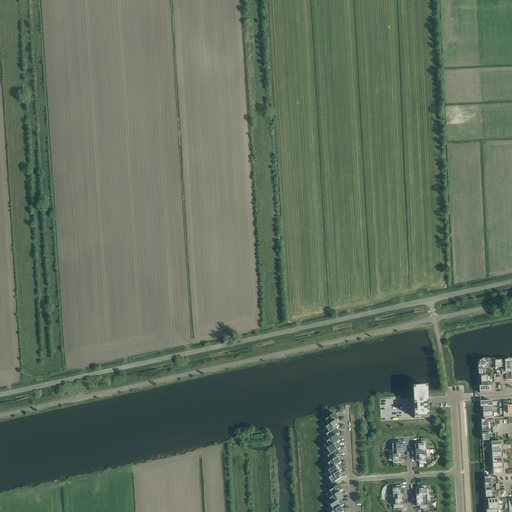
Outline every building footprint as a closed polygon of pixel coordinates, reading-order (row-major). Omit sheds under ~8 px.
[(489,365),(493,365),(493,368),(495,368),(495,361),(495,359),(487,359),(487,358),(483,358),(483,360),(477,360),(486,368),(489,365)] [(484,371),(486,368),(477,360),(478,377),(481,377),(487,377),(487,374),(484,375),(484,371)] [(429,418),(428,405),(428,402),(427,387),(412,388),(413,403),(414,419),(429,418)] [(508,414),(511,413),(511,406),(503,407),(504,417),(509,417),(508,414)] [(335,414),(330,418),(329,416),(325,419),(326,420),(325,421),(329,426),(335,422),(336,422),(339,420),(335,414)] [(329,426),(326,428),(329,433),(335,429),(335,430),(336,429),(339,427),(336,422),(335,422),(329,426)] [(329,433),(326,435),(330,440),(330,441),(336,437),(337,436),(340,434),(336,429),(335,430),(335,429),(329,433)] [(330,441),(330,440),(327,442),(330,448),(336,444),(337,444),(340,442),(337,436),(336,437),(330,441)] [(402,449),(402,448),(403,448),(403,447),(403,445),(403,444),(399,444),(399,441),(391,441),(392,444),(392,450),(402,449)] [(415,451),(426,450),(425,441),(414,442),(415,449),(415,450),(415,451)] [(330,448),(327,450),(330,455),(331,455),(337,451),(340,449),(337,444),(336,444),(330,448)] [(331,455),(330,455),(327,457),(331,462),(337,458),(337,459),(338,458),(341,456),(337,451),(331,455)] [(403,456),(403,455),(392,455),(393,461),(393,464),(404,464),(403,456)] [(416,456),(416,457),(415,457),(416,462),(419,461),(419,465),(427,464),(427,461),(426,456),(416,456)] [(331,462),(328,464),(331,470),(337,466),(338,465),(341,463),(338,458),(337,459),(337,458),(331,462)] [(331,470),(328,472),(332,477),(338,473),(339,473),(342,471),(338,465),(337,466),(331,470)] [(332,477),(329,479),(332,484),(342,478),(339,473),(338,473),(332,477)] [(343,491),(339,486),(339,485),(329,492),(333,497),(339,493),(339,494),(340,493),(343,491)] [(403,494),(403,493),(403,489),(400,489),(400,486),(392,486),(392,489),(393,495),(403,494)] [(416,495),(429,495),(429,489),(426,489),(426,486),(415,487),(415,494),(416,494),(416,495)] [(333,497),(330,499),(333,504),(333,505),(339,501),(340,500),(343,498),(340,493),(339,494),(339,493),(333,497)] [(333,505),(333,504),(330,506),(334,511),(340,508),(341,508),(344,506),(340,500),(339,501),(333,505)] [(403,500),(393,500),(393,509),(398,509),(401,509),(404,509),(404,501),(403,501),(403,500)] [(416,501),(416,502),(416,503),(416,505),(416,506),(419,506),(420,510),(427,509),(427,506),(427,500),(416,501)]
